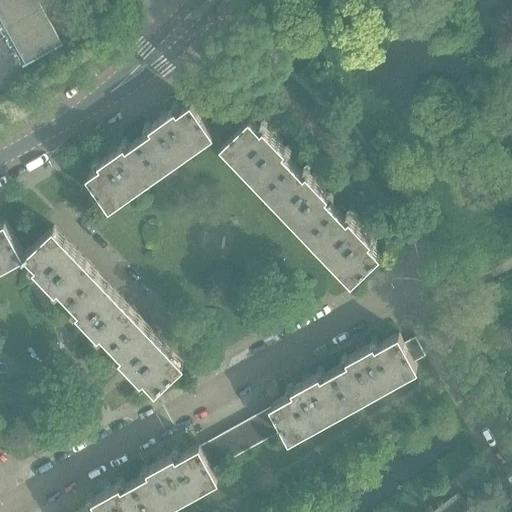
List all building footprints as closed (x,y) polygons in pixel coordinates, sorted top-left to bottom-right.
[(0,0),(0,18),(23,60),(20,61),(21,63),(60,41),(37,0),(0,0)] [(162,168),(214,131),(211,129),(191,100),(178,110),(176,106),(151,124),(150,124),(153,128),(140,137),(162,168)] [(224,141),(241,126),(228,112),(211,129),(214,131),(224,141)] [(285,148),(275,137),(264,126),(261,128),(250,117),(241,126),(224,141),(222,143),(265,188),(293,162),(282,151),(285,148)] [(110,204),(162,168),(140,137),(127,146),(125,142),(99,160),(102,164),(88,173),(110,204)] [(328,193),(317,181),(307,171),(304,173),(293,162),(265,188),(308,233),(336,207),(325,196),(328,193)] [(371,238),(360,227),(350,216),(347,218),(336,207),(308,233),(352,279),(379,253),(368,241),(371,238)] [(0,265),(24,253),(24,252),(5,219),(0,222),(0,265)] [(71,298),(98,272),(54,225),(30,248),(29,247),(24,252),(24,253),(25,254),(27,252),(38,264),(35,267),(49,281),(56,289),(59,286),(71,298)] [(114,343),(141,317),(98,272),(71,298),(81,308),(77,311),(93,327),(99,334),(102,331),(114,343)] [(184,361),(165,341),(141,317),(114,343),(124,354),(121,357),(135,372),(141,378),(142,379),(145,376),(156,388),(184,361)] [(353,401),(417,365),(415,360),(404,342),(399,332),(376,345),(374,341),(347,356),(349,360),(335,368),(353,401)] [(426,354),(415,336),(404,342),(415,360),(426,354)] [(290,436),(353,401),(335,368),(322,375),(320,371),(310,377),(292,386),(294,390),(271,403),(272,404),(285,427),(290,436)] [(285,427),(272,404),(257,413),(269,436),(285,427)] [(269,436),(257,413),(246,419),(259,442),(269,436)] [(259,442),(246,419),(236,424),(249,447),(259,442)] [(249,447),(236,424),(226,430),(238,453),(249,447)] [(238,453),(226,430),(216,436),(229,459),(238,453)] [(229,459),(216,436),(201,444),(214,467),(229,459)] [(214,467),(201,444),(200,443),(177,455),(175,452),(174,452),(147,467),(149,471),(138,477),(145,488),(157,510),(218,476),(214,467)] [(153,511),(157,510),(145,488),(138,477),(122,485),(120,482),(103,492),(93,497),(95,501),(74,511),(153,511)] [(486,511),(476,499),(470,504),(459,490),(430,511),(486,511)]
